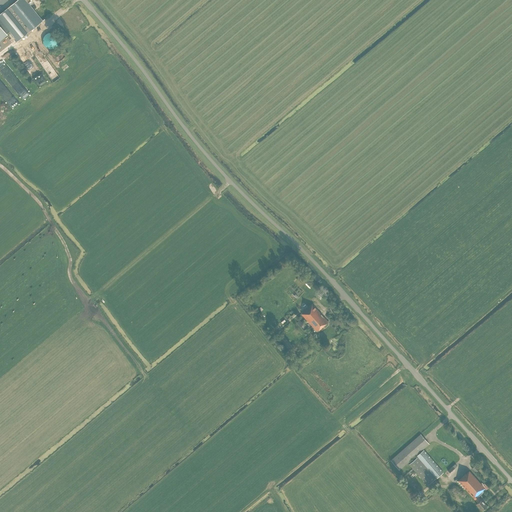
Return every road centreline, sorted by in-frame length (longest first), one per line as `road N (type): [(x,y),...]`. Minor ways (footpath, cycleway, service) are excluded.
road 1 (unclassified): [(402,362),(203,157),(79,0)]
road 2 (unclassified): [(409,504),(344,423),(402,362)]
road 3 (unclassified): [(511,481),(402,362)]
